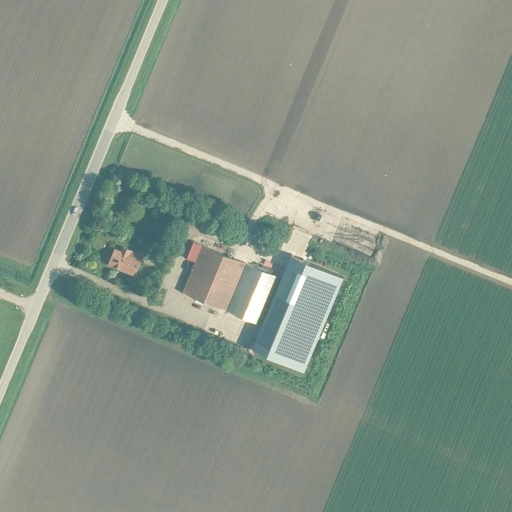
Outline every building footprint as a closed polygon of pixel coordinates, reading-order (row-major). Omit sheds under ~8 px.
[(183,291),(224,308),(243,262),(202,245),(183,291)] [(187,257),(195,261),(199,250),(191,246),(187,257)] [(134,275),(141,260),(128,254),(130,250),(123,247),(121,251),(114,249),(108,264),(134,275)] [(292,254),(252,348),(304,369),(343,276),(292,254)] [(259,323),(278,277),(243,262),(224,308),(259,323)]
